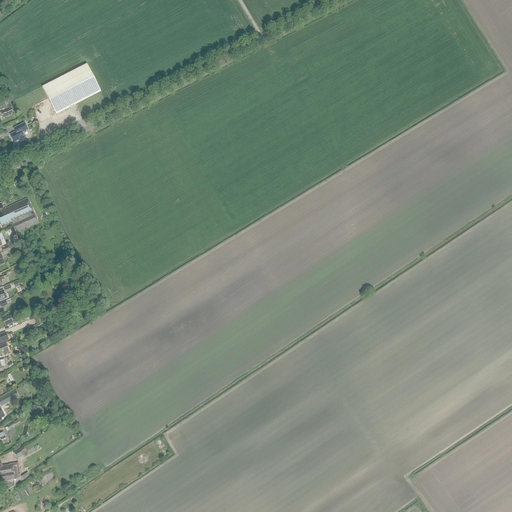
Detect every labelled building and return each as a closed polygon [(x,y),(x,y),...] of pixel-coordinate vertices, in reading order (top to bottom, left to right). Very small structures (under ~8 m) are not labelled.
[(101,92),(87,65),(42,88),(56,114),(101,92)] [(10,135),(14,143),(19,140),(21,143),(26,140),(22,133),(28,130),(24,123),(15,128),(17,132),(10,135)] [(0,210),(1,213),(0,213),(0,225),(2,228),(13,223),(18,234),(39,224),(27,199),(5,209),(5,210),(3,211),(2,208),(3,208),(1,203),(0,203),(0,210)] [(22,307),(16,310),(19,315),(25,313),(22,307)] [(18,320),(15,313),(2,319),(5,326),(18,320)] [(40,316),(34,319),(37,325),(38,327),(44,325),(40,316)] [(6,343),(3,345),(0,345),(0,354),(3,353),(5,356),(10,354),(9,351),(6,343)] [(16,391),(0,399),(0,405),(1,407),(19,397),(16,391)] [(26,452),(24,447),(14,453),(18,459),(24,456),(23,454),(26,452)] [(2,464),(0,464),(0,489),(1,494),(15,486),(14,480),(17,480),(17,479),(20,478),(20,473),(18,463),(9,465),(2,466),(2,464)]
